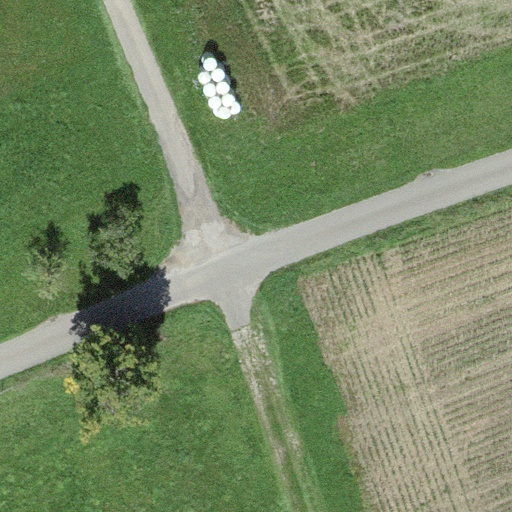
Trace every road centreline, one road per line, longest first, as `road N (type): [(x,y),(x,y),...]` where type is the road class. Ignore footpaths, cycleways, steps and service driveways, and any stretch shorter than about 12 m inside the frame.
road 1 (track): [(301,511),(228,266),(115,0)]
road 2 (unclassified): [(511,169),(0,354)]
